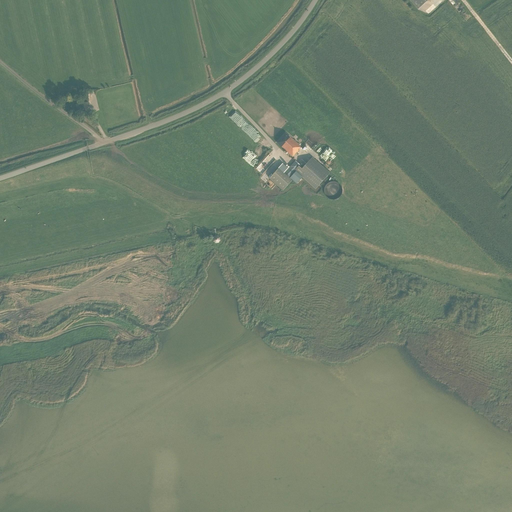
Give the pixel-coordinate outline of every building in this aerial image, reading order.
[(470,15),(466,11),(464,9),(462,7),(461,4),(459,2),(457,1),(457,0),(448,0),(451,6),(455,9),(457,12),(462,17),(463,19),(465,21),(468,18),(471,17),(470,15)] [(455,21),(458,18),(448,8),(445,11),(455,21)] [(81,107),(76,108),(77,113),(82,112),(83,114),(88,113),(87,110),(90,110),(89,106),(87,106),(86,102),(80,103),(81,107)] [(235,115),(232,112),(228,116),(238,126),(245,119),(238,112),(235,115)] [(300,147),(286,133),(277,143),(292,157),(298,150),(297,150),(300,147)] [(321,149),(317,153),(332,166),(335,162),(321,149)] [(255,167),(262,174),(265,171),(262,167),(273,156),(269,153),(255,167)] [(330,173),(312,157),(302,169),(300,167),(301,166),(295,161),(288,168),(282,163),(268,179),(281,191),(291,180),(289,179),(289,178),(296,183),(302,177),(315,189),(330,173)] [(340,185),(339,184),(338,183),(337,183),(336,182),(335,182),(334,182),(333,182),(332,182),(331,182),(330,182),(329,183),(328,183),(327,184),(326,185),(325,186),(325,187),(324,188),(324,189),(324,191),(324,192),(324,193),(325,194),(325,195),(326,196),(327,197),(327,198),(328,199),(330,199),(331,199),(331,200),(333,200),(334,200),(335,200),(336,199),(337,199),(338,198),(339,198),(340,197),(340,196),(341,195),(341,194),(342,193),(342,192),(342,191),(342,190),(342,189),(341,187),(341,186),(340,185)]
